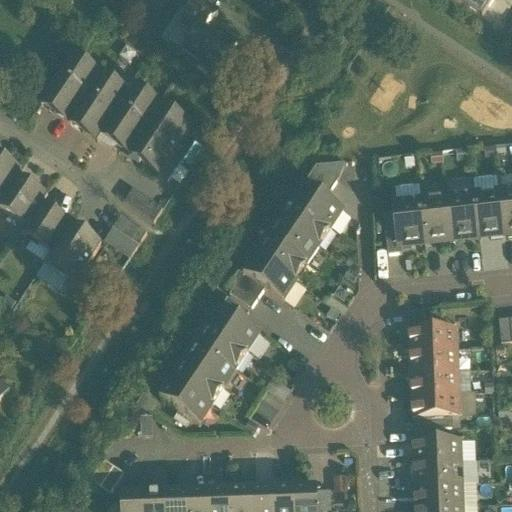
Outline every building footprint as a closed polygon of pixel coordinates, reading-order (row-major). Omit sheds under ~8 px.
[(198,2),(213,12),(221,0),(193,0),(194,0),(198,3),(198,2)] [(455,0),(482,18),(494,0),(455,0)] [(183,51),(218,74),(237,46),(210,28),(218,15),(213,12),(198,2),(198,3),(180,28),(193,37),(183,51)] [(171,42),(183,51),(193,37),(180,28),(171,42)] [(54,116),(69,126),(100,79),(99,79),(96,83),(69,65),(73,61),(72,60),(40,107),(42,108),(54,90),(66,98),(54,116)] [(99,79),(73,61),(69,65),(96,83),(99,79)] [(82,135),(97,145),(132,92),(131,91),(127,97),(124,102),(98,85),(101,80),(100,79),(69,126),(70,127),(82,108),(94,116),(82,135)] [(127,97),(101,80),(98,85),(124,102),(127,97)] [(54,90),(42,108),(54,116),(66,98),(54,90)] [(115,147),(130,157),(161,111),(159,110),(156,114),(130,97),(133,92),(132,92),(97,145),(102,138),(103,139),(115,121),(127,129),(115,147)] [(159,110),(133,92),(130,97),(156,114),(159,110)] [(82,108),(70,127),(82,135),(94,116),(82,108)] [(189,129),(161,111),(130,157),(158,176),(189,129)] [(115,121),(103,139),(115,147),(127,129),(115,121)] [(0,200),(2,201),(17,178),(21,173),(0,158),(0,200)] [(316,170),(310,180),(331,194),(338,184),(316,170)] [(47,198),(17,178),(2,201),(0,203),(0,212),(26,230),(42,206),(47,198)] [(325,204),(331,194),(310,180),(304,189),(325,204)] [(498,181),(472,183),(473,199),(500,196),(498,181)] [(447,202),(473,199),(472,183),(445,186),(447,202)] [(295,287),(343,216),(325,204),(304,189),(243,280),(264,294),(282,306),(295,287)] [(396,192),(397,207),(421,205),(419,190),(396,192)] [(124,205),(153,225),(162,212),(132,192),(124,205)] [(511,194),(500,196),(504,238),(511,236),(511,194)] [(500,196),(473,199),(478,241),(504,238),(500,196)] [(473,199),(447,202),(452,243),(478,241),(473,199)] [(447,202),(421,205),(425,246),(452,243),(447,202)] [(425,246),(421,205),(397,207),(393,208),(395,225),(398,249),(399,249),(425,246)] [(72,226),(42,206),(26,230),(21,236),(32,244),(51,256),(72,226)] [(121,219),(112,231),(138,249),(146,236),(121,219)] [(384,227),(387,259),(400,257),(399,249),(398,249),(395,225),(384,227)] [(101,246),(72,226),(51,256),(45,266),(75,286),(101,246)] [(138,249),(112,231),(103,244),(129,262),(138,249)] [(25,254),(45,266),(51,256),(32,244),(25,254)] [(238,277),(231,287),(258,304),(264,294),(243,280),(238,277)] [(251,314),(258,304),(231,287),(227,293),(232,296),(229,300),(251,314)] [(306,295),(295,287),(282,306),(294,314),(306,295)] [(227,303),(220,313),(242,327),(249,317),(227,303)] [(199,430),(260,339),(242,327),(220,313),(160,403),(199,430)] [(501,347),(511,345),(511,341),(510,322),(498,323),(501,347)] [(409,334),(409,356),(457,354),(456,332),(409,334)] [(409,356),(410,378),(458,376),(457,354),(409,356)] [(410,378),(411,399),(458,398),(458,376),(410,378)] [(470,376),(458,376),(458,398),(470,397),(470,376)] [(265,395),(283,407),(289,397),(272,385),(265,395)] [(458,398),(459,420),(475,419),(475,397),(470,397),(458,398)] [(458,398),(411,399),(412,422),(415,422),(451,420),(459,420),(458,398)] [(157,408),(144,399),(136,410),(149,419),(157,408)] [(415,422),(416,434),(439,433),(452,432),(451,420),(415,422)] [(141,442),(141,443),(151,442),(150,421),(140,422),(141,442)] [(416,434),(416,446),(439,445),(439,433),(416,434)] [(413,446),(414,468),(461,466),(460,447),(460,444),(439,445),(416,446),(413,446)] [(474,446),(460,447),(461,466),(475,466),(474,446)] [(90,484),(110,497),(123,478),(103,464),(90,484)] [(462,488),(461,466),(414,468),(415,490),(462,488)] [(461,466),(462,488),(476,487),(478,487),(477,466),(475,466),(461,466)] [(347,481),(333,481),(333,496),(347,496),(347,481)] [(477,509),(476,487),(462,488),(463,509),(477,509)] [(463,509),(462,488),(415,490),(415,511),(463,509)] [(316,511),(316,490),(294,491),(294,511),(316,511)] [(294,511),(294,491),(272,492),(273,511),(294,511)] [(273,511),(272,492),(251,493),(251,511),(273,511)] [(251,511),(251,493),(229,494),(229,511),(251,511)] [(229,511),(229,494),(207,495),(208,511),(229,511)] [(330,511),(330,494),(318,495),(318,511),(330,511)] [(186,511),(186,495),(164,496),(164,511),(186,511)] [(208,511),(207,495),(186,495),(186,511),(208,511)] [(164,511),(164,496),(143,497),(143,511),(164,511)] [(143,511),(143,497),(120,498),(121,509),(120,511),(143,511)]
